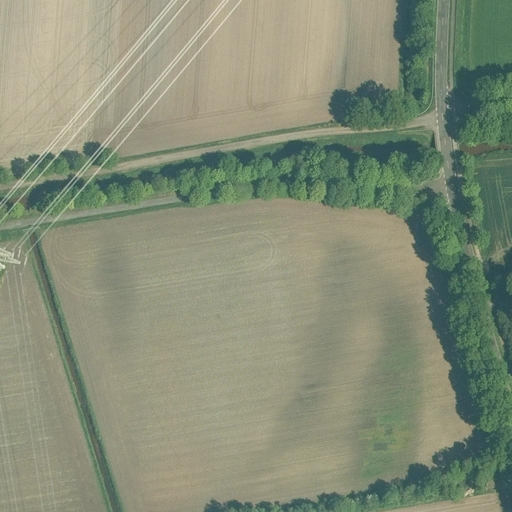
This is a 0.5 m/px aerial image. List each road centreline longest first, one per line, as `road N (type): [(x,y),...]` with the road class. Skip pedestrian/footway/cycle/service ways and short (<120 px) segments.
road 1 (unclassified): [(0,227),(288,181),(451,190)]
road 2 (track): [(442,110),(388,128),(0,187)]
road 3 (tertiary): [(511,409),(451,190)]
